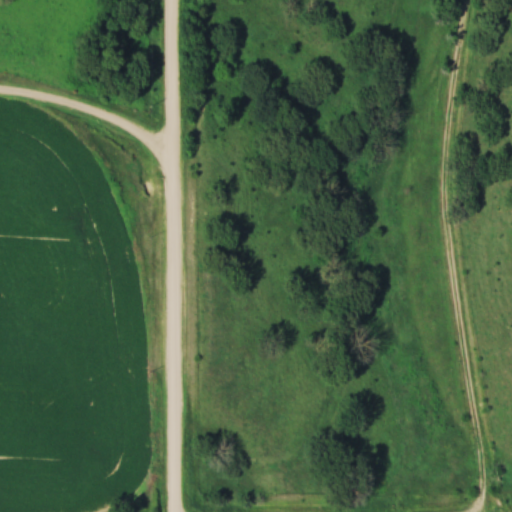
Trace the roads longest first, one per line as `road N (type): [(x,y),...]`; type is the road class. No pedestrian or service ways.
road 1 (residential): [(175,511),(174,161),(118,119),(0,92)]
road 2 (residential): [(175,0),(174,161)]
